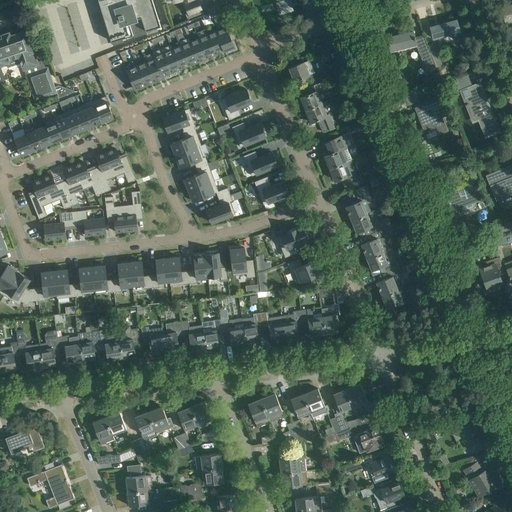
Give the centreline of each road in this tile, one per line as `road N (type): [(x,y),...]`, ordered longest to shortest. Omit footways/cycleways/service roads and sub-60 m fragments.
road 1 (residential): [(193,239),(53,256),(19,238),(7,201),(13,177),(144,123)]
road 2 (residential): [(474,334),(411,174)]
road 3 (residential): [(411,174),(351,20)]
road 4 (residential): [(379,353),(318,201)]
road 5 (residential): [(217,373),(379,353)]
road 6 (residential): [(60,391),(217,373)]
road 7 (residential): [(318,201),(259,57)]
road 8 (residential): [(271,511),(217,373)]
road 9 (residential): [(259,57),(154,97),(144,105),(144,123)]
road 10 (residential): [(318,201),(193,239)]
road 11 (residential): [(107,511),(60,391)]
road 12 (residential): [(144,123),(193,239)]
